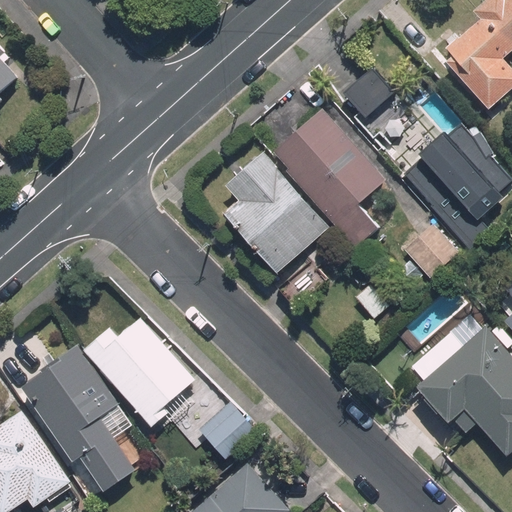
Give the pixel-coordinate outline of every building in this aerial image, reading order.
[(482,15),(463,32),(461,31),(446,44),(453,53),(447,58),(491,106),(511,86),(511,61),(506,55),(511,49),(511,0),(483,0),(476,7),(482,15)] [(0,105),(7,99),(3,94),(21,78),(7,62),(11,58),(0,45),(0,105)] [(435,105),(386,50),(360,73),(361,76),(340,96),(388,148),(435,105)] [(386,178),(323,107),(273,151),(288,168),(285,170),(354,247),(378,226),(357,203),(386,178)] [(511,172),(461,115),(398,170),(475,258),(504,233),(483,209),(505,190),(501,186),(511,179),(511,172)] [(328,226),(261,150),(222,185),(235,199),(220,213),(273,273),(328,226)] [(428,278),(458,252),(432,222),(402,249),(428,278)] [(313,259),(282,285),(300,305),(331,279),(313,259)] [(353,296),(372,317),(388,304),(369,282),(353,296)] [(87,351),(155,428),(173,413),(168,408),(200,380),(144,317),(122,336),(114,327),(87,351)] [(413,386),(445,422),(451,417),(463,431),(473,422),(502,455),(511,446),(511,356),(484,325),(413,386)] [(23,389),(75,464),(89,455),(109,484),(138,464),(105,417),(122,404),(81,345),(43,371),(45,374),(23,389)] [(205,430),(232,459),(261,433),(234,403),(205,430)] [(75,481),(26,408),(0,426),(0,508),(2,511),(10,511),(31,499),(37,507),(75,481)] [(249,460),(189,511),(288,511),(292,508),(249,460)]
